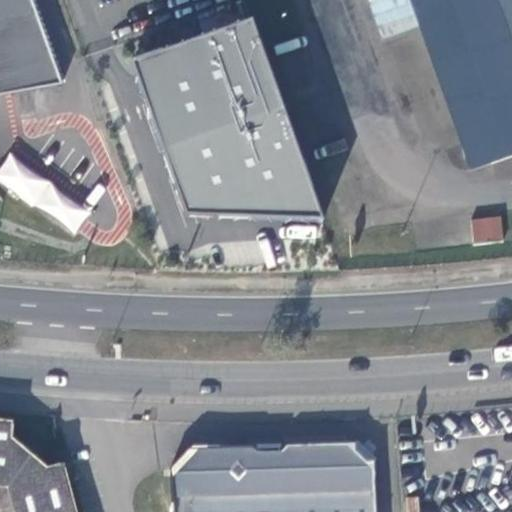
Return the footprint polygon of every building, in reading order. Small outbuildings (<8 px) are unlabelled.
[(0,0),(0,95),(64,84),(33,0),(0,0)] [(511,21),(504,0),(407,0),(470,175),(511,161),(511,21)] [(240,11),(245,23),(253,20),(248,8),(240,11)] [(132,62),(186,216),(323,221),(253,20),(245,23),(132,62)] [(37,205),(77,234),(94,212),(53,182),(37,205)] [(502,219),(472,222),(475,248),(506,245),(502,219)] [(0,511),(74,511),(64,470),(47,473),(14,443),(15,425),(0,423),(0,511)] [(374,511),(374,471),(364,461),(355,452),(289,454),(282,461),(261,461),(254,454),(188,455),(180,466),(171,477),(172,511),(374,511)]
